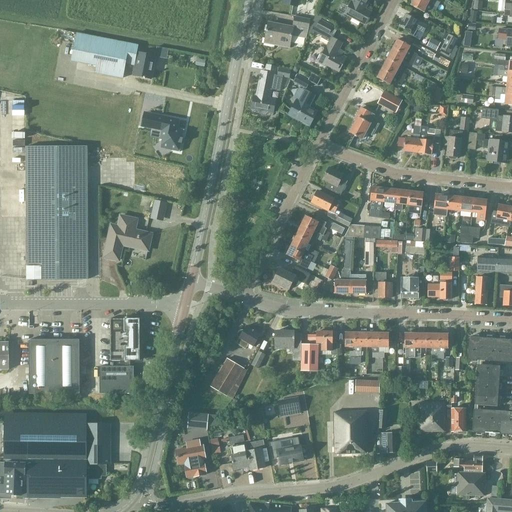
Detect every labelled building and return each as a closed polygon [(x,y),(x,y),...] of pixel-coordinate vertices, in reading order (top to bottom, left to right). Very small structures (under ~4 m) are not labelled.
[(364,10),(369,0),(353,0),(352,3),(351,2),(345,15),(364,24),(370,13),(364,10)] [(437,8),(428,3),(421,0),(412,0),(410,6),(423,13),(425,9),(434,14),(437,8)] [(482,1),(474,1),(473,9),(481,10),(482,1)] [(332,37),(328,34),(333,26),(320,20),(321,18),(315,15),(308,34),(312,36),(313,32),(330,41),(331,38),(332,37)] [(424,32),(427,26),(405,15),(398,27),(409,33),(408,34),(415,38),(419,30),(424,32)] [(312,21),(309,20),(294,17),(292,28),(267,24),(264,43),(288,47),(290,36),(305,39),(312,21)] [(498,39),(503,40),(502,45),(506,46),(506,45),(511,46),(511,30),(507,30),(507,31),(499,31),(498,39)] [(0,33),(0,68),(5,69),(11,36),(0,33)] [(136,46),(78,34),(73,56),(97,61),(94,72),(121,77),(126,56),(134,57),(136,46)] [(441,49),(449,54),(457,40),(448,35),(441,49)] [(342,51),(338,49),(341,44),(331,38),(330,41),(326,48),(325,48),(321,56),(319,56),(316,62),(324,66),(324,65),(338,72),(345,59),(340,56),(342,51)] [(440,43),(430,38),(426,46),(435,51),(440,43)] [(35,40),(12,52),(20,68),(44,56),(35,40)] [(396,40),(391,50),(404,56),(418,64),(419,65),(422,59),(416,56),(417,55),(412,52),(408,50),(409,47),(396,40)] [(418,64),(404,56),(391,50),(386,59),(399,66),(402,61),(416,68),(418,64)] [(447,60),(450,55),(440,50),(437,56),(447,60)] [(150,79),(154,56),(137,53),(132,75),(150,79)] [(498,66),(497,70),(507,71),(507,72),(511,72),(511,61),(508,61),(505,61),(505,58),(504,58),(504,56),(492,54),(491,65),(498,66)] [(205,60),(196,58),(195,66),(204,67),(205,60)] [(397,71),(399,66),(386,59),(381,69),(403,81),(405,75),(397,71)] [(289,79),(291,70),(266,65),(265,72),(261,72),(256,97),(253,97),(251,109),(260,111),(260,112),(261,114),(266,115),(268,114),(268,113),(273,114),(276,99),(270,98),(272,90),(280,92),(282,77),(289,79)] [(436,78),(417,69),(415,71),(409,68),(405,76),(418,82),(421,76),(434,83),(436,78)] [(403,81),(381,69),(376,79),(389,85),(391,82),(395,84),(396,84),(400,86),(403,81)] [(511,83),(511,72),(507,72),(507,71),(497,70),(497,76),(506,77),(506,83),(511,83)] [(310,73),(307,78),(308,79),(308,81),(309,81),(317,85),(320,78),(310,73)] [(308,81),(297,75),(292,83),(305,89),(309,81),(308,81)] [(494,98),(495,93),(511,94),(511,83),(506,83),(505,89),(492,87),(491,98),(494,98)] [(445,91),(437,87),(431,99),(439,103),(445,91)] [(287,116),(295,120),(308,128),(317,111),(309,107),(315,96),(304,90),(298,102),(296,100),(287,116)] [(397,110),(402,101),(384,91),(379,100),(397,110)] [(511,105),(511,94),(495,93),(494,98),(493,103),(511,105)] [(102,96),(98,95),(93,117),(106,119),(105,124),(113,126),(115,114),(109,113),(112,98),(108,97),(108,95),(102,94),(102,96)] [(473,96),(462,95),(461,103),(472,104),(473,96)] [(449,111),(450,102),(443,101),(442,110),(449,111)] [(414,104),(413,112),(422,113),(423,105),(414,104)] [(370,121),(373,116),(360,108),(355,117),(357,119),(349,133),(361,139),(365,132),(372,136),(378,125),(370,121)] [(497,110),(482,108),(481,118),(496,120),(495,131),(511,133),(511,117),(497,115),(497,110)] [(178,120),(154,115),(151,129),(161,131),(159,140),(162,140),(160,148),(178,152),(179,152),(184,130),(183,130),(176,129),(178,120)] [(136,120),(120,117),(114,146),(130,150),(136,120)] [(468,131),(469,120),(469,119),(460,118),(459,130),(468,131)] [(417,153),(420,121),(414,120),(412,139),(404,138),(403,152),(417,153)] [(421,121),(420,121),(417,153),(431,155),(431,150),(439,151),(440,138),(434,137),(434,135),(427,134),(427,128),(421,127),(421,121)] [(449,137),(448,137),(444,137),(443,145),(447,146),(446,157),(448,157),(448,158),(449,159),(454,160),(456,159),(456,158),(459,158),(462,132),(449,130),(449,137)] [(475,150),(476,134),(468,133),(466,149),(475,150)] [(508,142),(483,140),(482,148),(488,149),(486,161),(500,163),(501,159),(506,159),(508,142)] [(26,280),(87,279),(86,146),(25,147),(26,280)] [(344,186),(348,178),(343,175),(343,174),(329,167),(323,180),(328,182),(325,189),(340,196),(343,190),(344,186)] [(383,203),(384,189),(371,188),(370,201),(368,218),(380,219),(381,213),(382,203),(383,203)] [(395,204),(397,190),(384,189),(383,203),(395,204)] [(408,206),(410,192),(397,190),(395,204),(394,210),(402,211),(402,205),(408,206)] [(340,212),(336,210),(339,203),(317,191),(311,203),(327,211),(325,216),(348,227),(352,219),(340,213),(340,212)] [(410,192),(408,206),(407,213),(420,215),(422,193),(410,192)] [(446,210),(448,196),(435,195),(433,215),(446,217),(446,210)] [(459,211),(461,198),(448,196),(446,210),(459,211)] [(472,213),(473,199),(461,198),(459,211),(472,213)] [(486,201),(473,199),(472,213),(479,214),(478,218),(486,219),(487,214),(485,213),(486,201)] [(154,201),(152,212),(162,215),(165,203),(154,201)] [(507,227),(508,221),(510,208),(510,207),(510,205),(505,204),(504,206),(498,205),(497,212),(492,211),(490,224),(501,226),(507,227)] [(136,220),(120,216),(118,227),(111,225),(104,257),(118,261),(122,245),(138,248),(139,246),(148,247),(150,240),(152,233),(147,232),(147,233),(134,230),(136,220)] [(305,217),(301,224),(300,226),(313,232),(317,234),(322,237),(325,231),(326,229),(323,228),(326,224),(319,220),(318,223),(305,217)] [(355,237),(357,225),(350,225),(344,236),(345,237),(352,237),(355,237)] [(363,238),(364,226),(357,225),(355,237),(363,238)] [(308,242),(313,232),(300,226),(295,236),(308,242)] [(370,240),(372,226),(364,226),(363,238),(365,238),(365,239),(370,240)] [(380,227),(372,226),(370,240),(375,240),(375,239),(379,239),(380,227)] [(468,244),(470,227),(461,226),(459,243),(468,244)] [(479,229),(470,227),(468,244),(471,244),(472,238),(478,239),(479,229)] [(424,242),(425,230),(416,229),(414,241),(424,242)] [(330,233),(325,231),(322,237),(317,234),(315,239),(320,241),(321,240),(326,242),(330,233)] [(455,236),(446,234),(445,243),(453,244),(455,236)] [(293,240),(289,248),(302,254),(303,253),(312,257),(310,262),(314,264),(319,253),(310,249),(313,244),(308,242),(295,236),(293,240)] [(374,243),(375,240),(370,240),(365,239),(364,256),(373,256),(373,243),(374,243)] [(334,281),(334,293),(349,294),(350,273),(350,268),(352,241),(345,241),(344,254),(346,254),(345,266),(345,268),(343,268),(343,273),(341,273),(341,281),(334,281)] [(405,255),(405,242),(397,242),(397,255),(405,255)] [(312,257),(303,253),(302,254),(289,248),(286,255),(298,262),(296,265),(306,270),(310,262),(312,257)] [(496,274),(497,258),(477,257),(476,272),(496,274)] [(449,258),(449,271),(457,271),(457,258),(449,258)] [(511,258),(497,258),(496,274),(511,274),(511,258)] [(331,281),(337,269),(331,266),(325,278),(331,281)] [(291,275),(279,269),(272,282),(288,290),(291,284),(295,286),(298,281),(305,284),(309,275),(295,268),(291,275)] [(350,273),(349,294),(365,294),(365,281),(354,281),(354,273),(350,273)] [(390,298),(390,284),(385,284),(385,273),(374,273),(373,284),(378,284),(378,298),(390,298)] [(423,289),(423,273),(417,273),(417,279),(401,279),(400,298),(417,299),(417,289),(423,289)] [(439,285),(427,285),(427,297),(440,297),(439,299),(450,299),(450,284),(447,284),(447,281),(450,281),(450,273),(439,273),(439,285)] [(489,291),(490,278),(475,278),(474,305),(485,305),(486,291),(489,291)] [(511,306),(511,286),(499,286),(498,298),(502,298),(502,306),(511,306)] [(139,320),(136,320),(110,320),(110,367),(99,367),(99,394),(134,394),(133,360),(139,360),(139,320)] [(243,331),(242,330),(240,331),(238,334),(238,337),(239,337),(236,344),(245,349),(249,344),(253,347),(260,335),(246,326),(243,331)] [(300,333),(293,333),(293,332),(275,331),(275,349),(292,349),(292,360),(299,361),(300,333)] [(336,355),(337,343),(332,343),(331,332),(316,332),(316,335),(308,335),(308,340),(316,340),(316,343),(321,343),(321,350),(331,351),(331,355),(336,355)] [(355,347),(356,332),(345,332),(344,347),(355,347)] [(366,347),(366,333),(356,332),(355,347),(354,352),(355,352),(355,358),(361,358),(361,347),(366,347)] [(377,348),(377,333),(366,333),(366,347),(372,347),(371,358),(377,358),(377,352),(378,352),(378,348),(377,348)] [(388,333),(377,333),(377,348),(378,348),(378,352),(384,352),(384,353),(388,354),(388,333)] [(414,358),(415,333),(404,333),(404,348),(405,348),(405,358),(414,358)] [(426,348),(426,333),(415,333),(414,358),(420,358),(420,348),(426,348)] [(437,359),(437,334),(426,333),(426,348),(431,348),(431,359),(437,359)] [(447,334),(437,334),(437,359),(444,359),(444,353),(445,349),(447,349),(447,334)] [(511,360),(511,340),(469,337),(467,357),(511,360)] [(29,394),(79,394),(79,340),(29,340),(29,394)] [(0,369),(9,369),(9,343),(0,343),(0,369)] [(317,371),(317,345),(301,344),(300,371),(317,371)] [(265,355),(258,351),(250,365),(258,369),(265,355)] [(240,367),(227,359),(210,386),(232,400),(247,371),(244,369),(245,367),(242,365),(240,367)] [(500,366),(480,365),(477,406),(497,407),(500,366)] [(410,377),(410,367),(397,367),(397,377),(410,377)] [(380,381),(355,380),(354,393),(379,394),(380,381)] [(297,398),(278,402),(281,417),(300,413),(297,398)] [(444,432),(444,403),(418,403),(418,431),(444,432)] [(473,412),(472,432),(473,432),(473,433),(510,435),(511,435),(511,434),(511,405),(509,405),(508,414),(497,413),(473,412)] [(465,431),(465,409),(451,409),(451,431),(456,431),(458,434),(462,434),(464,431),(465,431)] [(334,455),(367,454),(366,412),(333,412),(334,455)] [(187,414),(186,428),(205,429),(205,426),(215,427),(216,419),(216,416),(187,413),(187,414)] [(85,496),(86,479),(86,464),(85,464),(86,424),(4,423),(4,460),(5,460),(5,475),(6,475),(6,495),(20,495),(21,489),(28,489),(28,495),(75,496),(75,500),(80,500),(80,496),(85,496)] [(109,464),(109,425),(86,424),(85,464),(86,464),(86,479),(101,479),(101,476),(106,476),(106,464),(109,464)] [(382,454),(397,453),(397,433),(381,433),(382,454)] [(299,446),(298,437),(269,443),(272,460),(278,458),(279,465),(303,461),(300,446),(299,446)] [(186,448),(174,450),(177,465),(183,464),(186,478),(192,477),(206,475),(203,460),(205,459),(202,444),(199,445),(198,439),(185,442),(186,448)] [(263,441),(247,444),(250,469),(251,470),(265,468),(263,458),(266,457),(263,441)] [(210,444),(212,454),(220,453),(219,443),(210,444)] [(250,469),(247,444),(230,447),(232,455),(231,455),(233,469),(243,467),(244,470),(250,469)] [(474,462),(470,461),(464,461),(464,459),(454,459),(454,466),(458,467),(458,472),(482,472),(482,456),(474,455),(474,462)] [(426,472),(436,472),(436,462),(426,462),(426,472)] [(484,496),(485,473),(458,472),(457,495),(484,496)] [(511,511),(511,500),(488,499),(486,511),(511,511)] [(425,511),(425,502),(411,503),(411,500),(400,500),(400,503),(386,504),(386,511),(425,511)] [(265,503),(248,501),(246,511),(291,511),(292,507),(273,505),(273,504),(265,503)]
